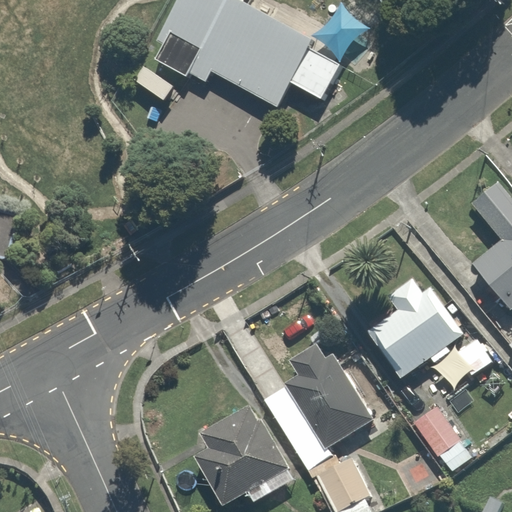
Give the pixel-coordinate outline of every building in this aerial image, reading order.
[(301,30),(247,0),(160,0),(141,34),(260,102),(301,30)] [(499,234),(468,260),(511,311),(511,193),(498,178),(471,201),(499,234)] [(445,304),(434,287),(423,294),(411,278),(388,294),(400,311),(372,331),(403,375),(428,357),(434,366),(455,351),(473,376),(495,360),(470,325),(452,299),(445,304)] [(332,352),(326,357),(316,342),(276,370),(286,385),(332,450),(378,417),(332,352)] [(440,393),(408,417),(449,472),(482,447),(440,393)] [(206,450),(190,458),(215,511),(229,511),(294,481),(266,422),(257,403),(197,432),(206,450)] [(350,458),(314,476),(331,511),(368,511),(376,508),(350,458)] [(495,511),(501,501),(486,494),(477,511),(495,511)] [(0,511),(37,511),(30,496),(0,511)]
